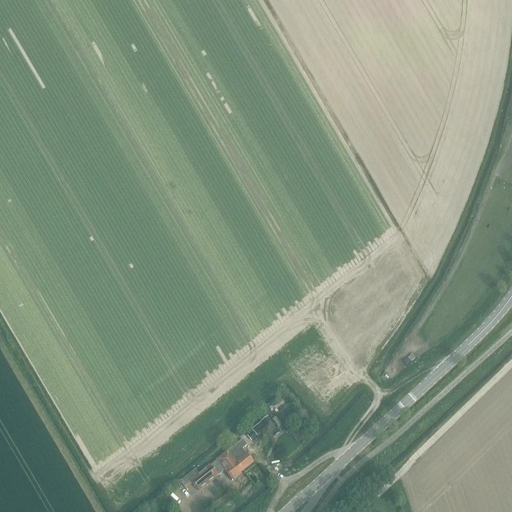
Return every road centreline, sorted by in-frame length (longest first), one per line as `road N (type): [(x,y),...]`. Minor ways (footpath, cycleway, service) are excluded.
road 1 (tertiary): [(332,471),(511,296)]
road 2 (track): [(360,511),(511,362)]
